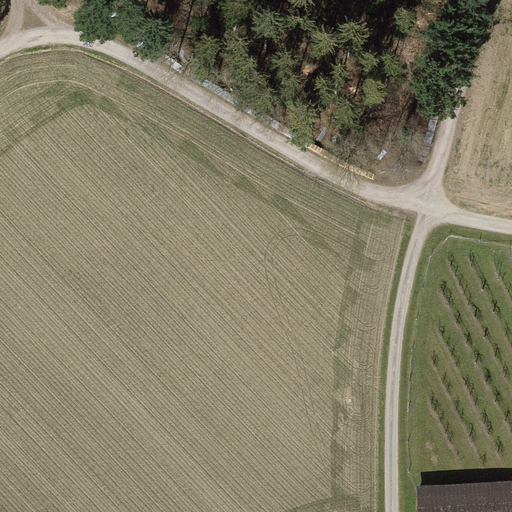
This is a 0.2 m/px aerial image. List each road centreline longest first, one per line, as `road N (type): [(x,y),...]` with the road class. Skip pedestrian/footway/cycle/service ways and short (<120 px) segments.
road 1 (track): [(482,0),(402,292),(390,368),(391,511)]
road 2 (track): [(511,226),(343,182),(93,41),(38,30)]
